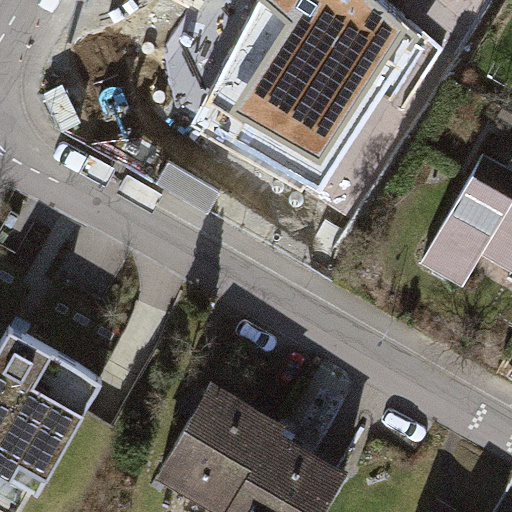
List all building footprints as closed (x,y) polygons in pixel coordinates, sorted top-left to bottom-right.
[(279,0),(267,21),(254,16),(204,114),(324,181),(418,30),(386,0),(279,0)] [(507,210),(464,186),(418,271),(461,295),(479,262),(511,280),(511,205),(510,204),(507,210)] [(65,342),(20,317),(11,332),(0,325),(0,481),(39,504),(77,437),(110,378),(60,350),(65,342)] [(155,484),(205,511),(230,511),(271,440),(280,422),(210,384),(155,484)] [(329,511),(347,481),(271,440),(230,511),(329,511)]
